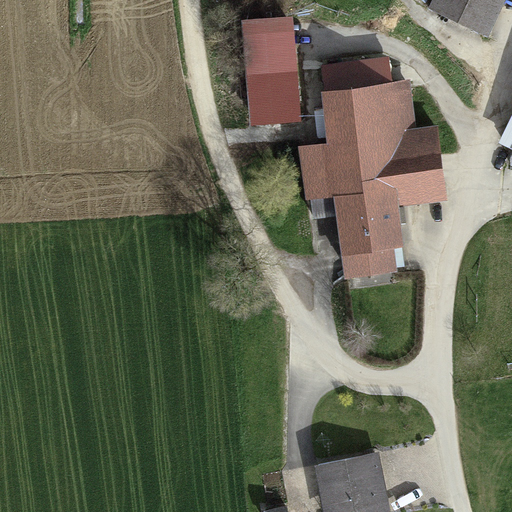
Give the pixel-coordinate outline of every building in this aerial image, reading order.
[(503,0),(441,0),(438,9),(489,32),(503,0)] [(290,20),(245,23),(253,121),(298,118),(290,20)] [(328,99),(393,91),(389,60),(325,68),(328,99)] [(393,91),(328,99),(335,155),(307,158),(314,224),(342,221),(346,257),(389,252),(400,251),(395,207),(442,201),(434,131),(413,133),(407,90),(393,91)] [(392,276),(389,252),(346,257),(349,281),(392,276)] [(360,511),(388,506),(376,454),(326,465),(336,511),(360,511)]
